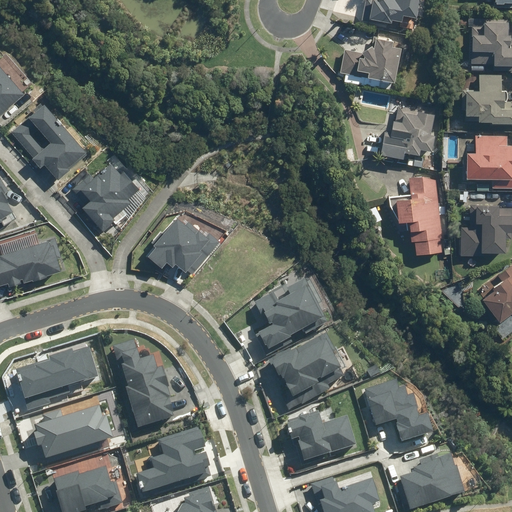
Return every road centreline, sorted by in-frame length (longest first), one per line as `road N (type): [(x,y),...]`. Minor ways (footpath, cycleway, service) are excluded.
road 1 (residential): [(100,300),(160,305),(206,347),(226,380),(269,511)]
road 2 (track): [(277,48),(214,62),(146,57),(78,0)]
road 3 (residential): [(100,300),(95,263),(75,232),(0,150)]
